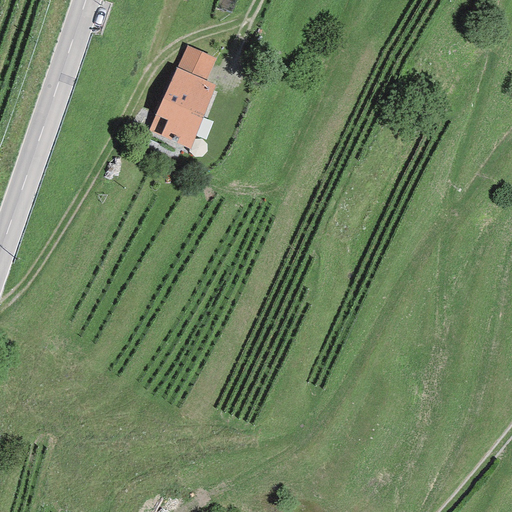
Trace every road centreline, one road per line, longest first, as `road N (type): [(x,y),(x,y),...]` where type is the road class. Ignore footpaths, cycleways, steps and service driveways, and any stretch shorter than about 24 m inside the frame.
road 1 (track): [(0,305),(18,293),(155,61),(188,38),(247,18),(256,0)]
road 2 (secondary): [(84,0),(0,248)]
